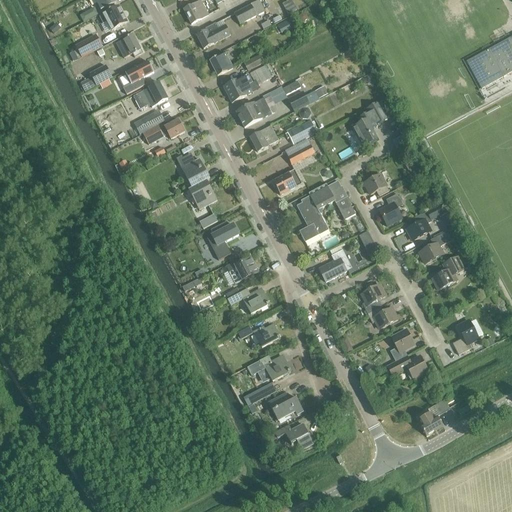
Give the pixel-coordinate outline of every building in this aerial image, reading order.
[(95,0),(101,11),(116,3),(114,0),(95,0)] [(291,1),(283,5),(288,16),(296,11),(291,1)] [(184,11),(192,25),(209,16),(201,2),(184,11)] [(235,15),(240,26),(257,18),(252,7),(235,15)] [(100,18),(103,25),(108,23),(112,31),(127,23),(119,8),(104,16),(100,18)] [(87,13),(90,19),(98,15),(95,9),(87,13)] [(132,21),(134,26),(144,22),(142,16),(132,21)] [(56,24),(50,30),(55,36),(61,30),(56,24)] [(197,36),(204,50),(231,37),(226,27),(219,30),(216,25),(205,30),(206,31),(197,36)] [(96,35),(75,46),(82,59),(103,48),(96,35)] [(123,41),(116,45),(124,60),(126,58),(133,55),(135,59),(143,55),(140,50),(141,50),(133,35),(123,41)] [(511,37),(511,38),(466,63),(481,90),(482,89),(487,98),(511,83),(511,37)] [(211,61),(218,77),(228,72),(228,71),(232,69),(225,54),(211,61)] [(243,65),(248,73),(265,63),(260,55),(243,65)] [(131,85),(123,89),(127,96),(147,85),(143,79),(153,74),(148,63),(131,72),(126,75),(131,85)] [(269,65),(270,67),(266,69),(265,67),(250,75),(257,87),(272,79),(267,71),(271,69),(272,70),(275,69),(272,63),(269,65)] [(92,78),(81,84),(84,91),(85,93),(112,79),(111,77),(106,67),(90,75),(92,78)] [(249,76),(225,88),(233,105),(254,94),(249,85),(252,84),(249,76)] [(369,76),(363,80),(366,86),(373,82),(369,76)] [(315,81),(308,84),(311,92),(318,89),(315,81)] [(159,85),(134,99),(140,111),(148,106),(149,108),(151,106),(152,108),(158,105),(167,100),(159,85)] [(324,88),(315,93),(318,100),(328,95),(324,88)] [(303,94),(289,101),(294,112),(309,105),(303,94)] [(238,114),(245,129),(263,120),(260,114),(269,110),(264,100),(255,105),(238,114)] [(377,126),(387,121),(378,104),(368,110),(369,114),(359,119),(362,124),(352,129),(363,149),(376,141),(370,131),(377,127),(377,126)] [(299,114),(299,117),(300,119),(302,121),(307,121),(308,120),(310,117),(310,114),(309,112),(307,110),(303,110),(301,111),(299,114)] [(140,121),(147,132),(165,123),(159,111),(140,121)] [(143,136),(149,146),(169,136),(171,141),(185,134),(179,122),(164,129),(162,126),(143,136)] [(288,134),(294,146),(317,134),(310,122),(288,134)] [(251,139),(258,152),(278,142),(272,128),(265,131),(251,139)] [(119,133),(113,136),(116,143),(122,139),(119,133)] [(187,150),(195,147),(193,142),(185,145),(187,150)] [(287,159),(291,167),(304,160),(314,155),(311,147),(287,159)] [(162,149),(155,153),(158,159),(165,155),(162,149)] [(186,177),(192,189),(193,190),(207,182),(207,183),(210,181),(199,161),(195,163),(191,155),(183,159),(182,157),(176,160),(186,177)] [(414,174),(418,179),(425,175),(421,169),(414,174)] [(273,183),(281,197),(302,185),(295,172),(273,183)] [(364,184),(371,196),(376,193),(379,198),(389,193),(380,176),(364,184)] [(193,190),(192,189),(189,191),(196,204),(200,212),(204,209),(217,203),(207,183),(207,182),(193,190)] [(297,208),(308,228),(300,233),(305,244),(329,231),(318,211),(335,202),(336,205),(345,221),(355,216),(351,207),(352,206),(345,193),(344,194),(338,183),(328,188),(326,185),(309,195),(310,197),(303,201),(304,204),(297,208)] [(402,220),(396,210),(403,206),(397,195),(385,201),(389,208),(379,213),(387,228),(402,220)] [(427,214),(431,222),(448,213),(444,205),(427,214)] [(407,231),(413,242),(432,233),(427,225),(432,223),(427,214),(422,216),(425,222),(407,231)] [(200,223),(204,230),(218,223),(214,216),(200,223)] [(211,238),(207,240),(212,250),(220,246),(226,258),(230,256),(224,244),(239,236),(239,235),(239,233),(237,230),(235,229),(234,226),(230,228),(229,228),(226,223),(211,231),(214,236),(211,238)] [(434,247),(419,254),(425,266),(443,256),(440,249),(447,245),(446,244),(453,241),(449,232),(442,236),(431,241),(434,247)] [(368,233),(359,237),(367,253),(376,248),(368,233)] [(341,247),(330,252),(333,257),(343,252),(341,247)] [(335,263),(320,271),(326,284),(347,273),(353,270),(346,258),(343,252),(333,257),(332,258),(335,263)] [(454,277),(464,271),(457,258),(443,265),(447,272),(433,280),(439,291),(457,282),(454,277)] [(234,264),(227,268),(230,273),(236,285),(243,281),(258,273),(251,259),(236,267),(234,264)] [(350,272),(353,278),(358,275),(355,269),(350,272)] [(202,270),(195,274),(198,279),(205,275),(202,270)] [(348,274),(338,279),(341,285),(351,279),(348,274)] [(364,312),(366,316),(381,308),(378,302),(385,299),(379,287),(362,296),(366,304),(363,306),(366,311),(364,312)] [(228,301),(231,307),(244,300),(252,316),(269,307),(262,293),(259,295),(257,293),(250,297),(247,291),(228,301)] [(205,301),(204,297),(196,301),(201,312),(209,308),(208,307),(210,306),(207,300),(205,301)] [(381,308),(366,316),(364,318),(369,327),(376,323),(380,331),(398,322),(392,310),(382,315),(380,310),(382,309),(381,308)] [(474,349),(471,344),(479,340),(470,322),(458,328),(464,339),(453,345),(459,356),(474,349)] [(254,334),(263,349),(280,340),(273,327),(262,333),(260,330),(254,334)] [(238,334),(241,341),(253,334),(250,328),(238,334)] [(391,352),(396,362),(407,357),(404,352),(414,346),(406,331),(392,339),(397,349),(391,352)] [(491,339),(486,342),(489,348),(495,345),(491,339)] [(349,345),(343,348),(347,355),(353,352),(349,345)] [(396,363),(387,368),(393,379),(409,370),(414,381),(428,373),(421,358),(419,356),(409,361),(407,357),(396,362),(396,363)] [(268,358),(248,369),(251,377),(257,374),(263,384),(272,380),(273,383),(291,373),(284,360),(280,362),(278,359),(270,363),(268,358)] [(365,369),(369,375),(375,370),(371,365),(365,369)] [(272,385),(258,392),(262,400),(276,392),(272,385)] [(268,403),(277,422),(295,413),(296,415),(303,412),(296,399),(290,402),(286,394),(268,403)] [(421,428),(426,437),(443,428),(438,418),(440,417),(450,411),(445,402),(435,408),(429,411),(430,414),(419,421),(422,427),(421,428)] [(275,434),(264,440),(267,446),(278,440),(278,439),(286,435),(291,446),(297,443),(302,452),(314,446),(312,442),(304,426),(292,432),(289,427),(275,434)] [(341,465),(344,463),(341,456),(336,459),(340,465),(341,465)]
